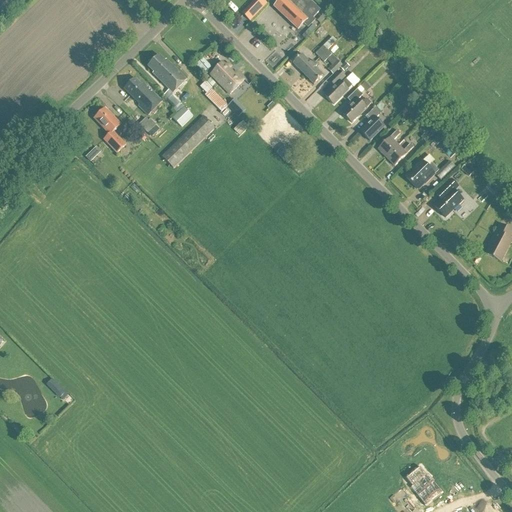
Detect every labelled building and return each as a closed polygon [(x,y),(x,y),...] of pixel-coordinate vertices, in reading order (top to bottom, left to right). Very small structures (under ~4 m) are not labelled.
[(309,0),(280,0),(273,8),(298,31),(304,25),(308,29),(315,22),(312,19),(320,10),(309,0)] [(327,43),(331,47),(337,42),(333,38),(327,43)] [(320,59),(327,51),(331,48),(327,44),(316,55),(320,59)] [(327,51),(320,59),(324,64),(332,56),(327,51)] [(153,74),(169,91),(164,96),(176,107),(179,104),(172,96),(188,80),(174,65),(172,67),(167,60),(165,62),(160,56),(149,67),(155,73),(153,74)] [(293,65),(303,76),(315,63),(313,61),(310,64),(302,56),(293,65)] [(195,65),(204,75),(212,68),(203,58),(195,65)] [(337,61),(328,71),(333,76),(343,66),(337,61)] [(231,69),(233,67),(229,63),(225,66),(223,64),(212,75),(231,94),(245,80),(237,71),(234,73),(231,69)] [(315,63),(303,76),(313,86),(322,77),(314,69),(318,66),(315,63)] [(345,64),(340,69),(345,73),(350,68),(345,64)] [(346,80),(341,85),(339,83),(344,78),(338,72),(328,82),(333,87),(323,96),(333,106),(352,87),(346,80)] [(143,84),(136,78),(126,88),(141,105),(139,106),(148,116),(162,102),(144,83),(143,84)] [(365,83),(361,87),(366,93),(371,89),(365,83)] [(364,101),(361,104),(356,100),(362,95),(357,90),(347,100),(351,104),(341,114),(351,124),(371,105),(366,100),(365,102),(364,101)] [(410,99),(405,104),(408,107),(413,102),(410,99)] [(234,101),(227,108),(232,112),(239,106),(234,101)] [(381,103),(376,108),(381,113),(386,107),(381,103)] [(184,108),(173,119),(182,128),(193,117),(184,108)] [(380,113),(375,108),(365,118),(369,122),(359,132),(369,142),(384,127),(375,118),(380,113)] [(122,126),(106,109),(96,119),(110,134),(105,139),(118,153),(127,145),(115,132),(122,126)] [(172,169),(214,129),(203,118),(161,157),(172,169)] [(146,119),(139,125),(148,135),(156,127),(150,120),(149,122),(146,119)] [(242,123),(234,131),(239,136),(247,129),(242,123)] [(377,151),(386,159),(398,147),(393,142),(400,135),(396,132),(377,151)] [(140,133),(136,137),(142,143),(146,139),(140,133)] [(426,134),(421,139),(426,143),(430,139),(426,134)] [(398,147),(386,159),(394,167),(413,148),(409,145),(403,152),(398,147)] [(294,160),(282,149),(277,154),(289,166),(294,160)] [(89,156),(86,160),(91,165),(94,161),(89,156)] [(405,179),(417,190),(427,180),(428,182),(438,172),(432,165),(428,168),(422,162),(405,179)] [(449,162),(436,176),(443,183),(456,169),(449,162)] [(466,166),(461,170),(469,178),(474,173),(466,166)] [(458,188),(451,180),(438,193),(443,198),(434,207),(445,219),(463,201),(454,192),(458,188)] [(511,232),(511,231),(500,225),(490,242),(492,243),(486,255),(501,263),(511,241),(511,240),(509,239),(511,232)] [(53,381),(47,387),(60,399),(66,393),(53,381)] [(415,465),(400,476),(404,482),(402,485),(418,505),(436,491),(415,465)]
